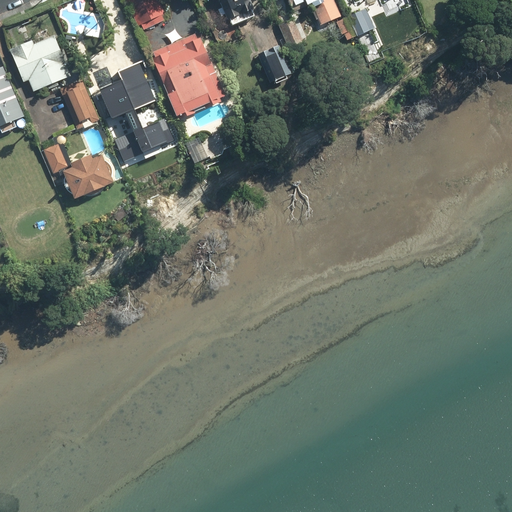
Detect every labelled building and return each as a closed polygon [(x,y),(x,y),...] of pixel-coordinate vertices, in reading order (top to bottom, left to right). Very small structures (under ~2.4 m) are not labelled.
[(158,0),(130,0),(127,1),(138,26),(142,24),(144,30),(164,21),(162,15),(164,14),(158,0)] [(220,0),(229,20),(254,10),(249,0),(220,0)] [(322,25),(341,17),(333,0),(289,0),(295,12),(313,5),(322,25)] [(364,12),(349,19),(356,36),(372,29),(364,12)] [(356,36),(349,19),(338,23),(343,36),(346,34),(348,40),(356,36)] [(294,20),(280,26),(290,48),(303,42),(294,20)] [(157,59),(155,60),(181,120),(193,115),(192,112),(205,106),(206,108),(223,101),(221,97),(225,95),(201,40),(198,41),(196,35),(154,53),(157,59)] [(30,80),(34,92),(71,77),(55,37),(34,46),(32,42),(11,51),(24,83),(30,80)] [(280,47),(260,55),(271,83),(291,74),(280,47)] [(1,68),(0,68),(0,129),(23,119),(1,68)] [(83,81),(61,90),(78,130),(84,127),(82,123),(92,118),(94,123),(99,121),(83,81)] [(98,101),(96,102),(108,130),(121,125),(124,132),(145,132),(148,124),(157,128),(169,123),(158,97),(151,99),(148,91),(135,82),(133,84),(130,82),(130,83),(126,83),(126,84),(124,85),(125,88),(124,88),(124,89),(123,90),(106,98),(104,97),(103,97),(100,98),(99,98),(98,101)] [(68,167),(58,145),(45,151),(54,174),(63,170),(62,169),(68,167)] [(65,173),(77,200),(115,184),(103,157),(95,161),(93,157),(73,165),(75,169),(65,173)]
